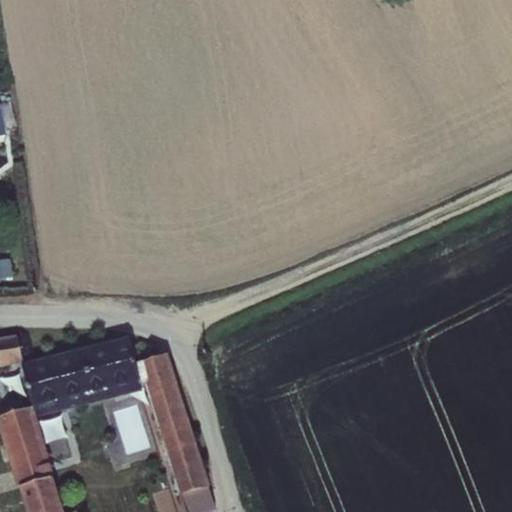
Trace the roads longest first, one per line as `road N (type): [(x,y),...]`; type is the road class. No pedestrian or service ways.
road 1 (track): [(172,335),(511,180)]
road 2 (unclassified): [(236,511),(172,335)]
road 3 (residential): [(0,315),(128,318),(172,335)]
